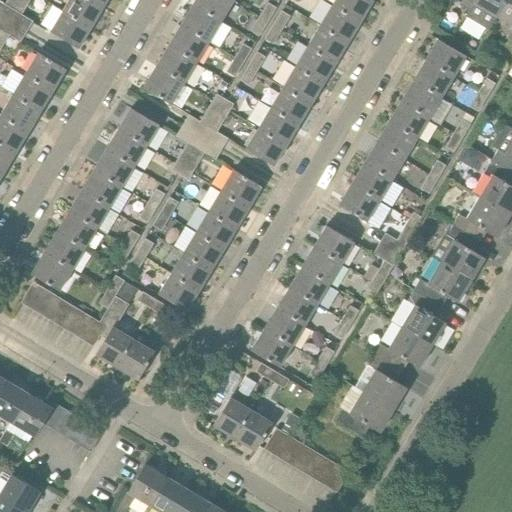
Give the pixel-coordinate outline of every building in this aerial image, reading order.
[(7,0),(4,5),(13,10),(19,0),(7,0)] [(19,0),(13,10),(21,15),(30,0),(19,0)] [(69,0),(62,12),(91,29),(103,8),(89,0),(69,0)] [(89,0),(103,8),(108,0),(89,0)] [(195,0),(193,5),(221,23),(233,2),(229,0),(195,0)] [(335,0),(332,6),(361,23),(373,2),(370,0),(335,0)] [(488,32),(496,19),(506,0),(462,0),(460,5),(469,11),(465,18),(488,32)] [(511,43),(511,0),(506,0),(496,19),(511,28),(511,29),(506,40),(511,43)] [(0,16),(7,21),(13,10),(4,5),(0,2),(0,16)] [(259,18),(268,23),(276,9),(267,4),(259,18)] [(180,26),(208,44),(221,23),(193,5),(180,26)] [(320,26),(348,43),(361,23),(332,6),(320,26)] [(21,15),(13,10),(7,21),(26,33),(33,22),(21,15)] [(91,29),(62,12),(50,32),(78,50),(91,29)] [(272,27),(281,32),(290,17),(281,12),(272,27)] [(251,32),(259,37),(268,23),(259,18),(251,32)] [(0,31),(9,36),(20,43),(26,33),(7,21),(0,31)] [(168,47),(196,65),(208,44),(180,26),(168,47)] [(307,47),(336,64),(348,43),(320,26),(307,47)] [(264,41),(273,46),(281,32),(272,27),(264,41)] [(0,50),(9,36),(0,31),(0,50)] [(425,61),(453,78),(466,57),(438,41),(425,61)] [(234,59),(243,65),(252,50),(243,45),(238,54),(231,49),(227,55),(234,59)] [(155,68),(183,85),(196,65),(168,47),(155,68)] [(295,68),(323,85),(336,64),(307,47),(295,68)] [(248,67),(257,72),(265,58),(256,53),(248,67)] [(25,74),(54,91),(66,71),(38,54),(25,74)] [(226,73),(235,78),(243,65),(234,59),(226,73)] [(413,82),(441,99),(453,78),(425,61),(413,82)] [(239,81),(248,86),(257,72),(248,67),(239,81)] [(183,85),(155,68),(143,88),(171,106),(183,85)] [(282,89),(311,106),(323,85),(295,68),(282,89)] [(41,112),(54,91),(25,74),(13,95),(41,112)] [(478,93),(487,98),(495,85),(487,80),(478,93)] [(400,103),(429,120),(441,99),(413,82),(400,103)] [(270,109),(298,126),(311,106),(282,89),(270,109)] [(470,107),(479,112),(487,98),(478,93),(470,107)] [(0,116),(29,133),(41,112),(13,95),(0,116)] [(221,108),(225,101),(217,96),(212,103),(221,108)] [(225,101),(221,108),(229,112),(233,106),(225,101)] [(200,123),(208,128),(221,108),(212,103),(200,123)] [(388,123),(416,140),(429,120),(400,103),(388,123)] [(208,128),(217,133),(229,112),(221,108),(208,128)] [(118,130),(146,147),(159,126),(130,109),(118,130)] [(257,130),(286,147),(298,126),(270,109),(257,130)] [(0,116),(0,143),(16,154),(29,133),(0,116)] [(208,128),(200,123),(189,116),(183,127),(202,138),(208,128)] [(453,134),(462,139),(470,126),(462,121),(453,134)] [(375,144),(404,161),(416,140),(388,123),(375,144)] [(188,144),(196,149),(202,138),(183,127),(176,137),(188,144)] [(217,133),(208,128),(202,138),(222,150),(228,140),(217,133)] [(134,168),(146,147),(118,130),(105,151),(134,168)] [(286,147),(257,130),(245,151),(273,168),(286,147)] [(445,148),(454,153),(462,139),(453,134),(445,148)] [(222,150),(202,138),(196,149),(204,154),(215,160),(222,150)] [(492,162),(511,173),(511,141),(504,154),(498,150),(492,162)] [(0,171),(4,174),(16,154),(0,143),(0,171)] [(196,149),(188,144),(176,163),(184,168),(196,149)] [(363,165),(391,182),(404,161),(375,144),(363,165)] [(193,173),(204,154),(196,149),(184,168),(193,173)] [(121,188),(134,168),(105,151),(93,171),(121,188)] [(429,176),(438,181),(446,167),(437,162),(429,176)] [(479,198),(510,216),(511,212),(511,187),(507,185),(511,176),(511,173),(492,162),(485,173),(491,177),(479,198)] [(184,168),(176,163),(171,171),(179,176),(184,168)] [(350,186),(379,203),(391,182),(363,165),(350,186)] [(193,173),(184,168),(179,176),(187,181),(193,173)] [(109,209),(121,188),(93,171),(81,192),(109,209)] [(221,192),(249,209),(261,188),(233,171),(221,192)] [(421,189),(429,194),(438,181),(429,176),(421,189)] [(379,203),(350,186),(338,206),(367,223),(379,203)] [(147,204),(156,209),(164,195),(156,190),(147,204)] [(96,230),(109,209),(81,192),(68,213),(96,230)] [(236,229),(249,209),(221,192),(208,212),(236,229)] [(452,226),(474,239),(480,229),(496,238),(510,216),(479,198),(465,220),(459,216),(452,226)] [(161,213),(170,218),(178,204),(169,199),(161,213)] [(139,218),(147,223),(156,209),(147,204),(139,218)] [(196,233),(224,250),(236,229),(208,212),(196,233)] [(84,251),(96,230),(68,213),(56,234),(84,251)] [(153,227),(161,232),(170,218),(161,213),(153,227)] [(410,219),(418,224),(422,219),(413,214),(410,219)] [(418,224),(410,219),(396,241),(405,246),(418,224)] [(439,263),(470,281),(484,259),(468,249),(474,239),(452,226),(446,237),(453,240),(439,263)] [(313,247),(342,264),(354,244),(326,227),(313,247)] [(123,245),(131,251),(139,237),(131,232),(123,245)] [(183,254),(211,271),(224,250),(196,233),(183,254)] [(43,254),(72,271),(84,251),(56,234),(43,254)] [(405,246),(396,241),(385,234),(379,245),(399,257),(405,246)] [(136,254),(145,259),(153,245),(145,240),(136,254)] [(114,259),(123,264),(131,251),(123,245),(114,259)] [(384,262),(393,267),(399,257),(379,245),(373,255),(384,262)] [(329,285),(342,264),(313,247),(301,268),(329,285)] [(72,271),(43,254),(31,275),(59,292),(72,271)] [(128,268),(137,273),(145,259),(136,254),(128,268)] [(170,274),(199,292),(211,271),(183,254),(170,274)] [(384,262),(372,282),(380,287),(393,267),(384,262)] [(413,291),(435,304),(441,294),(457,303),(470,281),(439,263),(426,285),(420,281),(413,291)] [(288,289),(317,306),(329,285),(301,268),(288,289)] [(199,292),(170,274),(158,295),(186,312),(199,292)] [(106,292),(115,297),(124,282),(115,277),(106,292)] [(376,295),(380,287),(372,282),(367,289),(376,295)] [(21,304),(31,310),(43,289),(33,283),(21,304)] [(31,310),(42,316),(54,296),(43,289),(31,310)] [(276,310),(304,327),(317,306),(288,289),(276,310)] [(401,328),(431,346),(445,324),(429,314),(435,304),(413,291),(407,302),(414,306),(401,328)] [(112,328),(114,329),(129,305),(115,297),(106,292),(98,305),(107,310),(99,323),(106,327),(100,336),(105,339),(112,328)] [(138,302),(152,310),(157,302),(143,293),(138,302)] [(42,316),(52,322),(64,302),(54,296),(42,316)] [(52,322),(62,329),(75,308),(64,302),(52,322)] [(152,310),(166,319),(171,310),(157,302),(152,310)] [(342,321),(350,326),(358,312),(350,307),(342,321)] [(62,329),(73,335),(85,314),(75,308),(62,329)] [(263,330),(292,347),(304,327),(276,310),(263,330)] [(73,335),(83,341),(95,321),(85,314),(73,335)] [(93,347),(100,336),(106,327),(99,323),(95,321),(83,341),(93,347)] [(334,335),(342,340),(350,326),(342,321),(334,335)] [(95,356),(116,369),(133,340),(114,329),(112,328),(105,339),(95,356)] [(375,356),(396,369),(402,359),(418,368),(431,346),(401,328),(388,350),(381,345),(375,356)] [(292,347),(263,330),(251,351),(279,368),(292,347)] [(133,340),(116,369),(138,381),(155,353),(133,340)] [(317,363),(325,368),(334,353),(325,348),(317,363)] [(406,389),(396,383),(402,372),(396,369),(375,356),(368,366),(375,370),(362,392),(393,411),(406,389)] [(308,377),(317,382),(325,368),(317,363),(308,377)] [(256,373),(270,381),(275,373),(261,364),(256,373)] [(270,381),(284,389),(289,381),(275,373),(270,381)] [(6,382),(0,391),(0,418),(10,424),(27,395),(6,382)] [(342,410),(335,421),(363,437),(369,427),(379,433),(393,411),(362,392),(348,414),(342,410)] [(27,395),(10,424),(34,439),(42,424),(56,433),(68,413),(54,404),(51,409),(27,395)] [(213,427),(234,439),(251,411),(230,398),(213,427)] [(234,439),(255,452),(272,424),(251,411),(234,439)] [(56,433),(68,440),(80,420),(68,413),(56,433)] [(68,440),(80,447),(92,427),(80,420),(68,440)] [(80,447),(90,453),(102,433),(92,427),(80,447)] [(264,450),(274,456),(286,436),(276,429),(264,450)] [(13,436),(5,431),(0,440),(0,442),(7,447),(13,436)] [(274,456),(284,462),(297,442),(286,436),(274,456)] [(284,462),(295,469),(307,448),(297,442),(284,462)] [(295,469),(305,475),(317,454),(307,448),(295,469)] [(305,475),(316,481),(328,460),(317,454),(305,475)] [(316,481),(326,487),(338,467),(328,460),(316,481)] [(145,465),(128,495),(148,507),(165,477),(145,465)] [(326,487),(336,493),(349,473),(338,467),(326,487)] [(0,496),(25,511),(28,511),(40,493),(11,476),(12,475),(0,468),(0,477),(8,482),(0,494),(0,496)] [(165,477),(148,507),(156,511),(173,511),(187,490),(165,477)] [(187,490),(173,511),(202,511),(208,503),(187,490)] [(25,511),(0,496),(0,511),(25,511)] [(126,511),(129,508),(121,503),(115,511),(126,511)] [(222,511),(208,503),(202,511),(222,511)]
